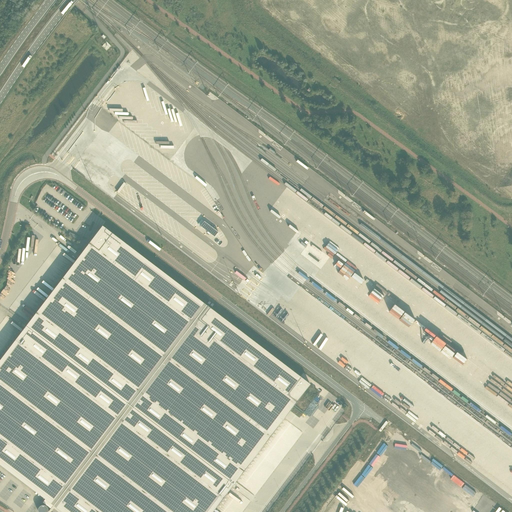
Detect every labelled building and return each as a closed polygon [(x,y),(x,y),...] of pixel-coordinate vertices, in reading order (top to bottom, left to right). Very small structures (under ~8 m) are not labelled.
[(335,78),(329,84),(335,89),(340,82),(335,78)] [(196,225),(195,227),(196,228),(208,237),(209,238),(209,237),(210,238),(209,238),(215,242),(218,237),(198,222),(197,225),(196,225)] [(0,464),(53,505),(206,305),(102,226),(0,360),(0,464)] [(334,255),(336,251),(324,244),(322,248),(334,255)] [(355,272),(364,280),(368,276),(359,268),(355,272)] [(383,300),(391,286),(381,280),(373,294),(383,300)] [(366,291),(371,294),(375,287),(365,281),(362,285),(367,288),(366,291)] [(206,305),(53,505),(62,511),(211,511),(296,401),(305,408),(309,402),(308,401),(312,395),(313,396),(318,390),(301,377),(206,305)] [(303,328),(300,335),(310,340),(312,336),(308,334),(310,332),(303,328)] [(381,378),(385,373),(381,370),(377,375),(381,378)] [(384,398),(392,388),(384,381),(375,391),(384,398)] [(458,447),(462,443),(452,436),(449,440),(458,447)] [(476,455),(486,461),(487,460),(478,453),(476,455)] [(361,465),(373,474),(380,464),(368,455),(361,465)]
